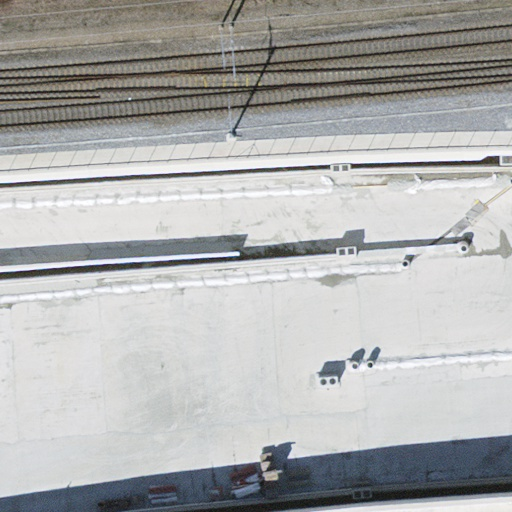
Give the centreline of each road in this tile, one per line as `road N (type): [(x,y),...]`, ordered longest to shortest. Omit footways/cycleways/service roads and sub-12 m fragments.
road 1 (motorway): [(511,265),(0,306)]
road 2 (motorway): [(0,444),(511,409)]
road 3 (motorway): [(511,216),(0,236)]
